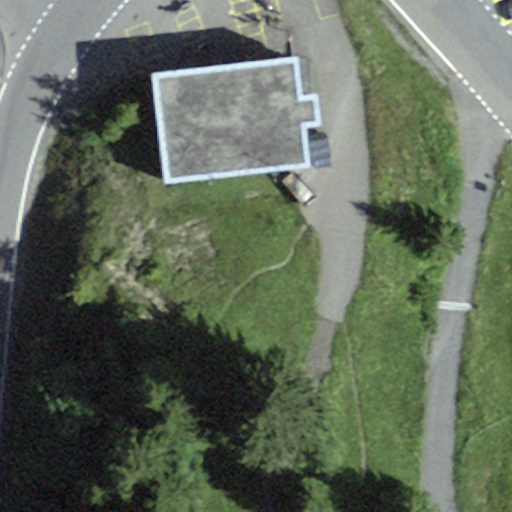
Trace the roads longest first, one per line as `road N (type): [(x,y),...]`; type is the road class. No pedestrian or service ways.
road 1 (track): [(301,0),(338,99),(346,238),(339,301),(272,511)]
road 2 (track): [(508,78),(445,363),(436,511)]
road 3 (secondary): [(0,207),(26,98),(89,0)]
